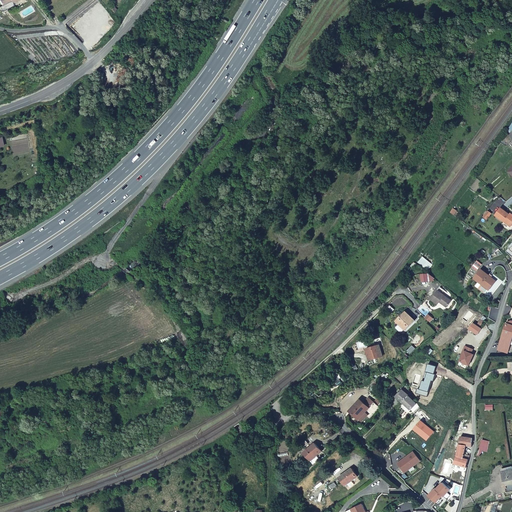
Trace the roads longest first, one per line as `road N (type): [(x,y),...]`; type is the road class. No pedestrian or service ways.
road 1 (trunk): [(0,278),(147,171),(197,117),(277,0)]
road 2 (trunk): [(256,0),(188,102),(138,157),(0,259)]
road 3 (residential): [(511,285),(476,378),(474,442),(458,511)]
road 4 (residential): [(283,419),(276,414),(282,397),(393,294),(415,304)]
road 5 (residential): [(430,511),(334,420),(283,419)]
